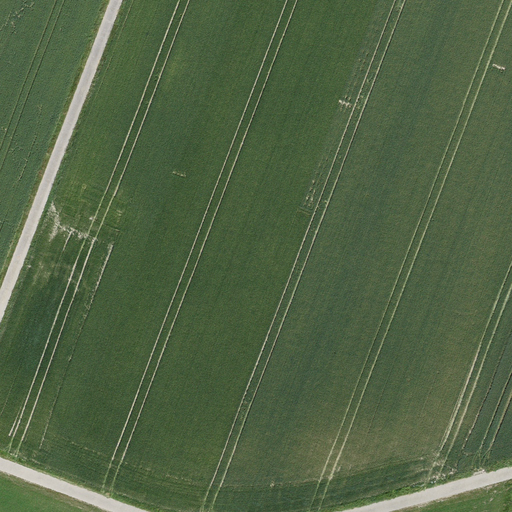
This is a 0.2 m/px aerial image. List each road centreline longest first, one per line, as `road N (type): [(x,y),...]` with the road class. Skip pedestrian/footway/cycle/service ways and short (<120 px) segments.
road 1 (residential): [(116,0),(0,308)]
road 2 (unclassified): [(355,511),(511,469)]
road 3 (unclassified): [(0,462),(138,511)]
